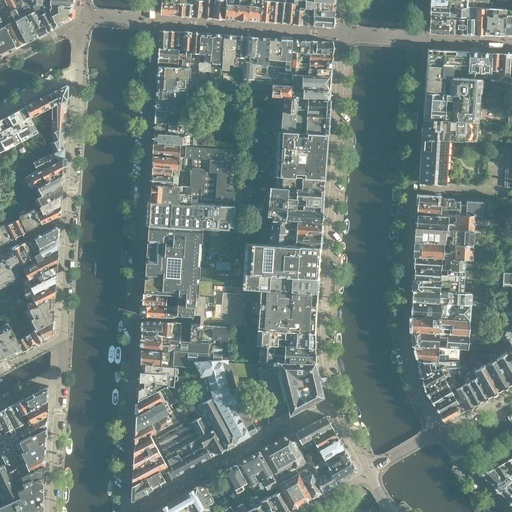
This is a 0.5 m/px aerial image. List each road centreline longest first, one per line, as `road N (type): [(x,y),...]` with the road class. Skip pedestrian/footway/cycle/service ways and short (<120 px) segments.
road 1 (residential): [(124,511),(153,22)]
road 2 (residential): [(439,432),(412,384),(400,324),(420,39)]
road 3 (residential): [(341,35),(323,355),(333,402)]
road 4 (residential): [(128,511),(333,402)]
road 5 (residential): [(153,22),(341,35)]
road 6 (residential): [(78,74),(69,221)]
road 7 (residential): [(60,371),(52,511)]
